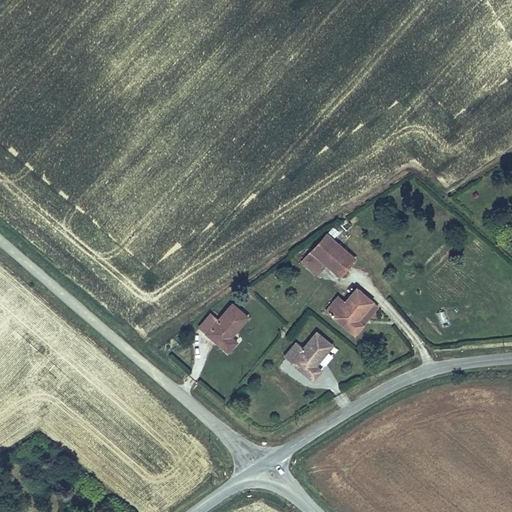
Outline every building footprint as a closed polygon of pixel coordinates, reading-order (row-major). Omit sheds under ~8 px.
[(325,264),(338,276),(355,256),(325,230),(298,261),(315,275),(325,264)] [(323,309),(354,334),(379,303),(355,284),(343,298),(336,293),(323,309)] [(216,317),(209,311),(196,326),(227,352),(237,340),(231,335),(248,315),(231,300),(216,317)] [(442,328),(450,326),(445,311),(437,313),(442,328)] [(281,355),(312,381),(322,369),(316,364),(333,343),(315,328),(301,345),(294,339),(281,355)]
